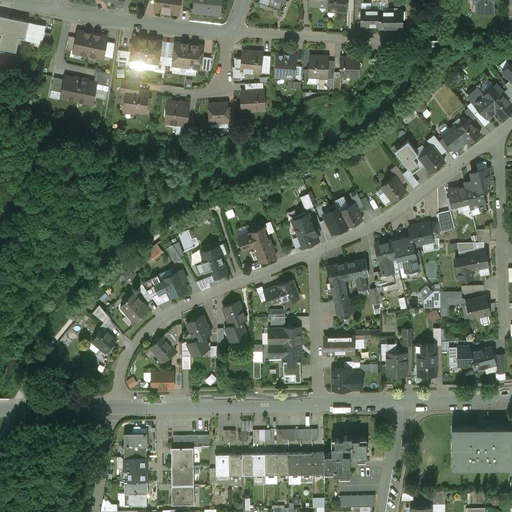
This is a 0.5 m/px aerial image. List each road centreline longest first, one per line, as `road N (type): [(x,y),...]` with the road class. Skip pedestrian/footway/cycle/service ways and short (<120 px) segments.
road 1 (residential): [(111,408),(119,366),(163,316),(310,255)]
road 2 (residential): [(310,255),(389,217),(491,140)]
road 3 (residential): [(111,408),(317,406)]
road 4 (residential): [(54,11),(231,34)]
road 5 (residential): [(231,34),(391,43)]
road 6 (residential): [(317,406),(310,255)]
